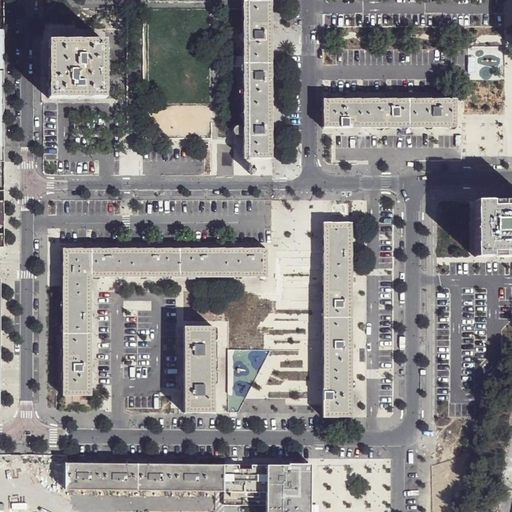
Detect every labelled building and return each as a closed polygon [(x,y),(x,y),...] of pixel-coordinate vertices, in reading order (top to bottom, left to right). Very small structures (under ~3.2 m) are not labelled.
[(242,0),(243,132),(243,138),(243,145),(243,162),(272,162),(271,109),(271,54),(270,0),(242,0)] [(48,99),(105,98),(104,41),(47,41),(48,99)] [(323,101),(322,128),(351,129),(455,128),(455,100),(323,101)] [(243,138),(243,132),(241,133),(240,130),(238,129),(235,129),(233,130),(232,132),(232,134),(233,136),(234,138),(243,138)] [(412,134),(412,146),(428,145),(427,133),(412,134)] [(511,200),(475,201),(475,258),(511,256),(511,200)] [(351,223),(322,223),(322,414),(322,418),(351,419),(351,223)] [(63,250),(62,397),(91,397),(91,279),(267,280),(266,252),(63,250)] [(184,329),(183,414),(213,415),(214,329),(184,329)] [(223,467),(64,464),(64,490),(223,492),(223,467)] [(310,511),(311,468),(223,467),(223,492),(268,493),(267,511),(310,511)]
